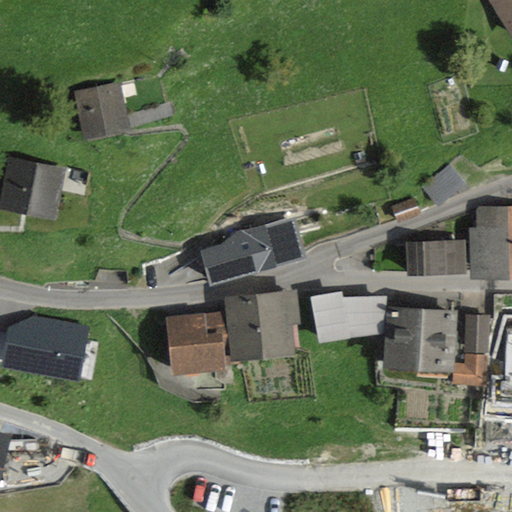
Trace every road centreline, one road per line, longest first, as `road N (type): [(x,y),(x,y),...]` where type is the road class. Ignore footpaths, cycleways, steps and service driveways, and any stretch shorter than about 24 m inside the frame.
road 1 (residential): [(306,280),(147,300),(0,289)]
road 2 (residential): [(511,185),(324,253),(309,261),(306,280)]
road 3 (residential): [(306,280),(511,287)]
road 4 (residential): [(0,412),(88,448),(154,511)]
